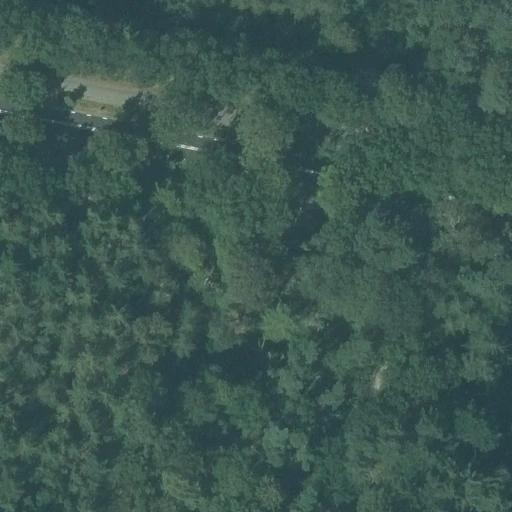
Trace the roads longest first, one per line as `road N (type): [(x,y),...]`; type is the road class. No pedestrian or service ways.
road 1 (unclassified): [(0,70),(511,169)]
road 2 (primary): [(511,218),(0,125)]
road 3 (track): [(130,175),(111,511)]
road 4 (unknown): [(399,238),(363,429),(359,511)]
road 5 (unknown): [(443,0),(395,146)]
